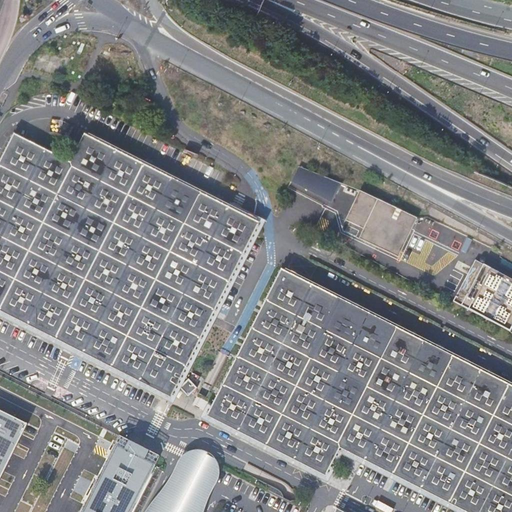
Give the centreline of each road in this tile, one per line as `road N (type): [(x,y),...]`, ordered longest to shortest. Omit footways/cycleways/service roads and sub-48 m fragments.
road 1 (motorway): [(271,0),(511,162)]
road 2 (trunk): [(129,22),(359,147)]
road 3 (trunk): [(283,0),(511,90)]
road 4 (motorway): [(359,147),(511,236)]
road 5 (motorway): [(511,50),(349,0)]
road 6 (trunk): [(359,147),(511,209)]
